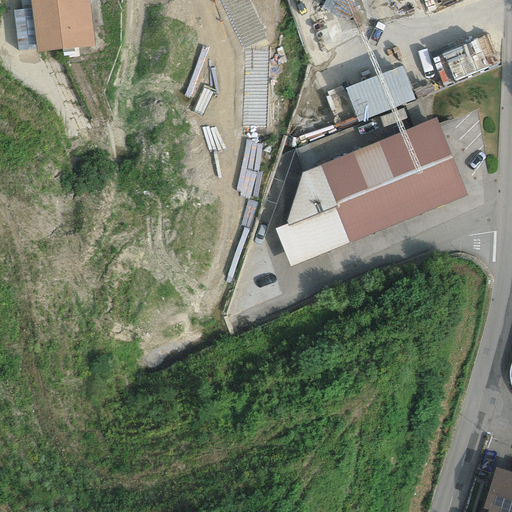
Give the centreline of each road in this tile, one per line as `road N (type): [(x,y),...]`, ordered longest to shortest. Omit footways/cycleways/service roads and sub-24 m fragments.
road 1 (residential): [(511,228),(463,237),(151,366)]
road 2 (tertiary): [(511,267),(445,511)]
